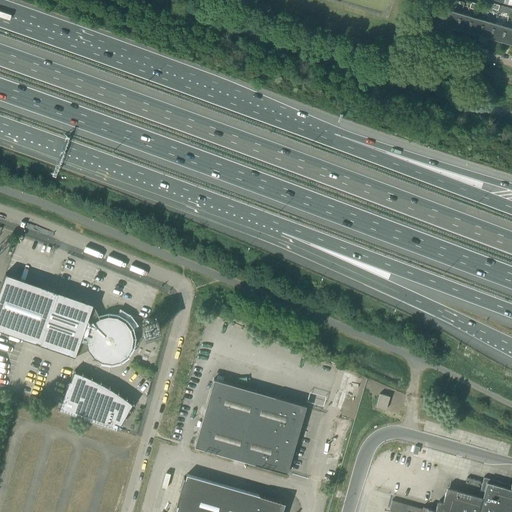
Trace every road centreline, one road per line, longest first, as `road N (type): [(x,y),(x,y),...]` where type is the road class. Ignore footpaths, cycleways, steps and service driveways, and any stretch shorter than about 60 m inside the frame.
road 1 (motorway): [(0,92),(511,277)]
road 2 (motorway): [(511,238),(0,54)]
road 3 (unclassified): [(0,191),(418,359)]
road 4 (unclassified): [(127,511),(186,292),(170,278),(0,212)]
road 5 (motorway): [(332,140),(0,21)]
road 6 (motorway): [(0,127),(282,229)]
road 7 (motorway): [(282,229),(511,349)]
road 8 (motorway): [(282,229),(511,311)]
road 9 (unclassified): [(305,511),(310,493),(179,455),(157,466),(147,511)]
road 10 (motorway): [(511,208),(332,140)]
road 11 (motorway): [(511,187),(332,140)]
road 12 (residential): [(421,0),(421,33),(511,63)]
